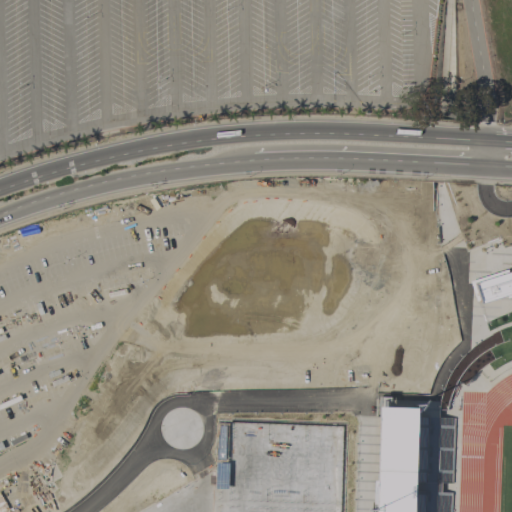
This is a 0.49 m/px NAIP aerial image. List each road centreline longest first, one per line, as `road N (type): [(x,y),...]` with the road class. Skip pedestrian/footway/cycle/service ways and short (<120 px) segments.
road 1 (primary): [(487,141),(255,135),(142,150),(0,188)]
road 2 (primary): [(0,214),(162,169),(249,160)]
road 3 (primary): [(249,160),(486,166)]
